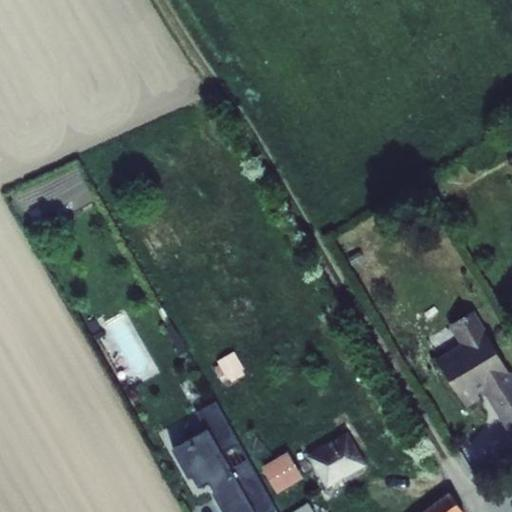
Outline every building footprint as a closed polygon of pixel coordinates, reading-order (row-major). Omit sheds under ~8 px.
[(511,349),(488,310),(461,326),(475,349),(451,362),(480,411),(496,402),(487,388),(501,380),(511,398),(511,411),(511,349)] [(272,511),(292,501),(232,392),(211,404),(220,421),(187,440),(200,464),(204,462),(214,479),(227,472),(233,482),(229,484),(245,511),(272,511)] [(358,427),(344,434),(364,463),(375,458),(358,427)] [(320,447),(338,478),(364,463),(344,434),(320,447)] [(426,511),(471,511),(460,491),(426,511)] [(308,511),(307,511),(336,511),(330,500),(308,511)]
